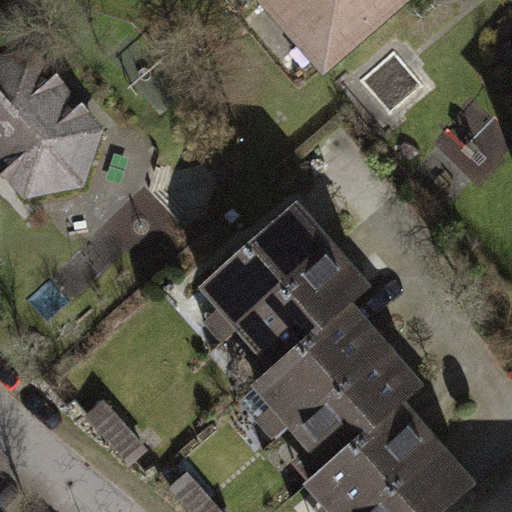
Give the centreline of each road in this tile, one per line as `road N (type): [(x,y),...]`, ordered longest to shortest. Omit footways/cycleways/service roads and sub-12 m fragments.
road 1 (unknown): [(511,402),(455,342),(405,239),(332,162)]
road 2 (residential): [(113,511),(0,412)]
